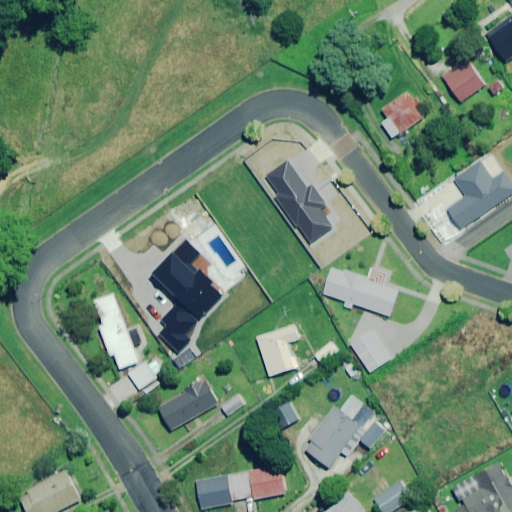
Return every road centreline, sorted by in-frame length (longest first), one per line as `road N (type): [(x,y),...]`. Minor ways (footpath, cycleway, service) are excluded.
road 1 (residential): [(435,266),(320,122),(289,107),(269,108),(46,259),(25,299)]
road 2 (residential): [(158,511),(33,325),(25,299)]
